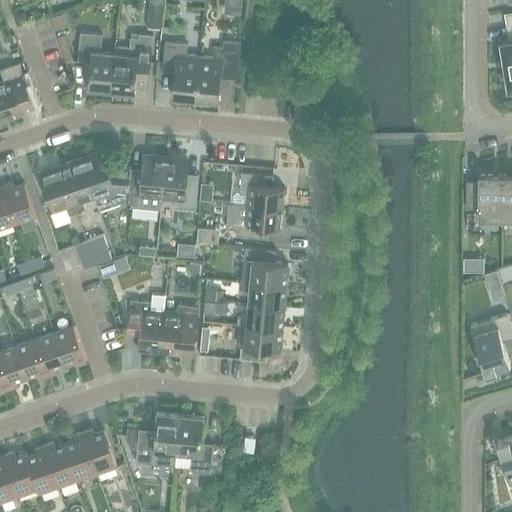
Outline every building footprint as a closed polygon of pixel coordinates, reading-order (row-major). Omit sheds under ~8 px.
[(225,0),(225,9),(242,10),(242,0),(225,0)] [(22,11),(15,14),(19,24),(29,20),(26,13),(22,11)] [(67,12),(52,17),(56,30),(71,25),(67,12)] [(149,12),(148,26),(160,27),(161,14),(149,12)] [(511,39),(501,41),(508,88),(511,87),(511,25),(511,26),(511,29),(511,39)] [(87,87),(111,90),(115,46),(114,52),(100,51),(102,33),(80,31),(77,60),(90,61),(87,87)] [(115,46),(111,90),(135,92),(135,87),(147,88),(153,34),(139,32),(139,36),(130,36),(129,48),(115,46)] [(199,55),(195,97),(219,100),(221,72),(238,74),(241,41),(223,39),(223,46),(213,45),(212,56),(199,55)] [(172,95),(195,97),(199,55),(187,54),(188,43),(165,41),(162,67),(175,68),(172,95)] [(0,69),(4,80),(0,81),(0,108),(4,120),(24,112),(19,95),(30,92),(20,61),(0,68),(0,69)] [(127,201),(129,173),(130,164),(107,162),(103,150),(82,158),(95,195),(99,208),(107,205),(110,200),(127,201)] [(127,201),(148,203),(148,195),(162,196),(166,156),(144,154),(142,174),(129,173),(127,201)] [(166,156),(162,196),(175,197),(174,206),(196,208),(199,174),(186,172),(188,158),(166,156)] [(82,200),(95,195),(82,158),(61,165),(77,210),(85,207),(82,200)] [(206,164),(204,179),(216,180),(217,165),(206,164)] [(77,210),(61,165),(40,172),(53,210),(66,205),(68,213),(77,210)] [(232,202),(283,207),(285,187),(272,185),(273,174),(241,171),(239,191),(236,191),(233,194),(232,202)] [(478,218),(502,218),(502,173),(478,173),(478,179),(466,179),(466,207),(478,207),(478,218)] [(511,173),(502,173),(502,218),(511,218),(511,173)] [(3,185),(16,221),(35,214),(25,183),(14,186),(12,181),(3,185)] [(0,226),(16,221),(3,185),(0,185),(0,226)] [(226,227),(236,228),(235,235),(267,238),(268,226),(281,227),(283,207),(232,202),(228,202),(226,227)] [(103,233),(75,243),(79,255),(107,245),(103,233)] [(297,251),(299,241),(282,237),(280,247),(297,251)] [(178,241),(177,254),(193,255),(195,242),(178,241)] [(107,245),(79,255),(83,267),(111,257),(107,245)] [(155,256),(156,247),(140,246),(140,254),(155,256)] [(242,258),(241,280),(251,281),(286,284),(288,262),(275,261),(276,249),(250,247),(249,259),(242,258)] [(41,255),(29,259),(32,268),(44,264),(41,255)] [(29,259),(17,264),(20,272),(32,268),(29,259)] [(108,261),(98,264),(103,277),(112,273),(108,261)] [(45,280),(57,276),(54,267),(42,271),(45,280)] [(483,275),(494,309),(507,305),(497,271),(483,275)] [(27,277),(15,281),(18,289),(30,285),(27,277)] [(237,293),(238,281),(218,280),(217,292),(237,293)] [(241,280),(240,288),(251,289),(249,302),(284,305),(286,284),(251,281),(241,280)] [(15,281),(3,285),(6,294),(18,289),(15,281)] [(206,287),(205,299),(215,299),(216,288),(206,287)] [(160,350),(164,310),(165,296),(152,295),(151,301),(130,299),(127,334),(139,335),(138,348),(160,350)] [(205,299),(204,310),(214,311),(215,299),(205,299)] [(237,315),(236,323),(240,323),(247,324),(282,327),(284,305),(249,302),(248,316),(237,315)] [(164,310),(160,350),(194,353),(199,305),(178,303),(177,312),(164,310)] [(511,337),(511,328),(507,312),(470,324),(485,372),(510,364),(503,340),(511,337)] [(240,323),(238,345),(241,345),(240,358),(266,360),(267,348),(280,349),(282,327),(247,324),(240,323)] [(74,324),(54,331),(65,362),(75,359),(77,364),(86,361),(74,324)] [(55,366),(65,362),(54,331),(35,338),(47,374),(56,371),(55,366)] [(38,377),(47,374),(35,338),(15,345),(26,376),(37,372),(38,377)] [(201,340),(200,351),(210,352),(211,341),(201,340)] [(16,379),(26,376),(15,345),(0,349),(0,362),(9,388),(18,384),(16,379)] [(0,390),(9,388),(0,362),(0,390)] [(175,465),(177,451),(180,414),(156,411),(155,430),(126,427),(125,434),(131,448),(130,454),(136,455),(135,461),(161,463),(175,465)] [(204,416),(180,414),(177,451),(175,465),(190,466),(189,470),(211,472),(214,443),(201,442),(204,416)] [(83,431),(97,472),(117,465),(104,429),(94,433),(92,428),(83,431)] [(78,479),(97,472),(83,431),(74,434),(75,439),(65,443),(78,479)] [(245,435),(243,449),(253,450),(255,436),(245,435)] [(511,488),(511,435),(497,440),(511,488)] [(58,485),(78,479),(65,443),(55,446),(53,441),(44,444),(58,485)] [(27,456),(37,488),(38,492),(58,485),(44,444),(35,447),(37,452),(27,456)] [(4,454),(18,495),(37,488),(27,456),(26,452),(15,456),(13,451),(4,454)] [(0,501),(18,495),(4,454),(0,455),(0,501)]
